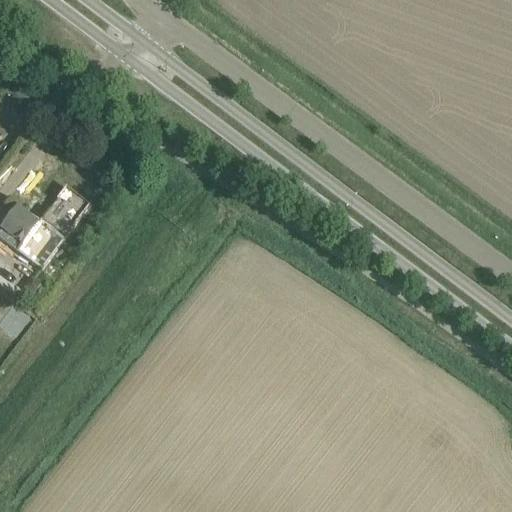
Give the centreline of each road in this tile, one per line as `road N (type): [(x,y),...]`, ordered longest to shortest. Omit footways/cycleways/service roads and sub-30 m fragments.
road 1 (secondary): [(127,58),(511,354)]
road 2 (secondary): [(511,324),(143,41)]
road 3 (unclassified): [(511,277),(164,18)]
